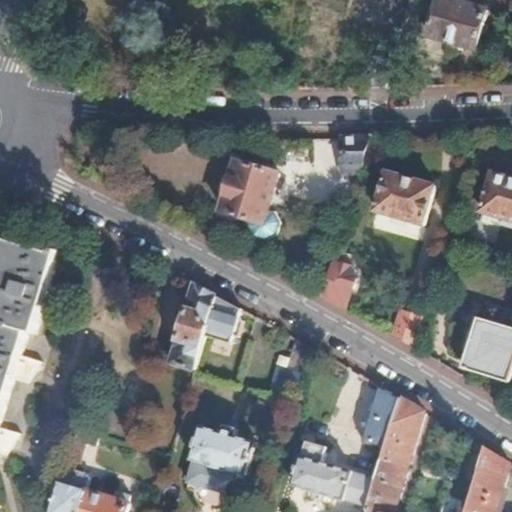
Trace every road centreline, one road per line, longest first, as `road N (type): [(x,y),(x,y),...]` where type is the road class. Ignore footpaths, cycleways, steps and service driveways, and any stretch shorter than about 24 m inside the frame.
road 1 (residential): [(0,159),(327,326),(511,435)]
road 2 (residential): [(511,106),(260,115),(13,102)]
